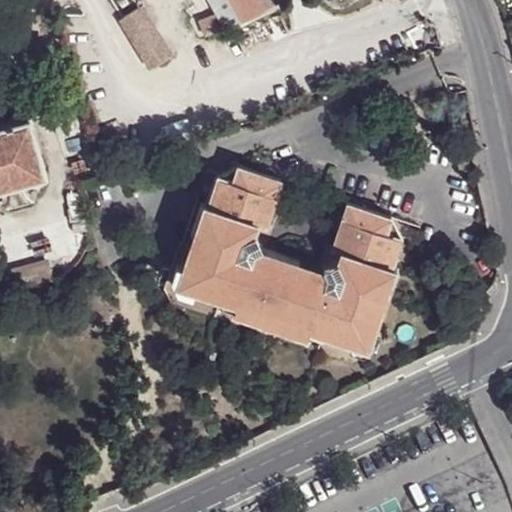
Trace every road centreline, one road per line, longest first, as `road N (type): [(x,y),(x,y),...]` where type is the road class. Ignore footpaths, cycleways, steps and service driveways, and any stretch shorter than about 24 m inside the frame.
road 1 (tertiary): [(172,511),(511,340)]
road 2 (tertiary): [(511,182),(469,0)]
